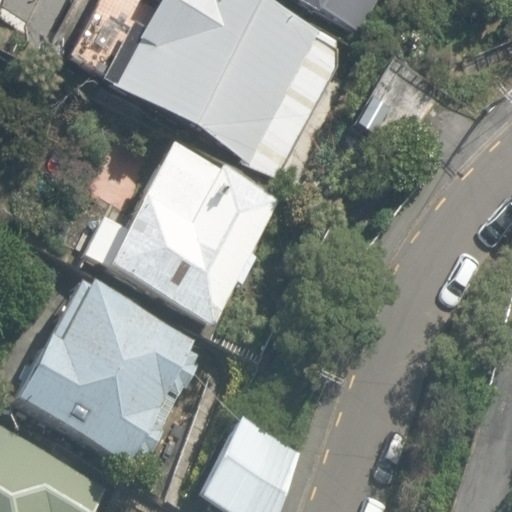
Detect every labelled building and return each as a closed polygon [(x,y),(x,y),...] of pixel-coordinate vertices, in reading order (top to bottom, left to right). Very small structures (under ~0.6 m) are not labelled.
[(241,168),(277,178),(334,72),(330,46),(244,0),(151,0),(132,35),(123,30),(92,87),(241,168)] [(312,14),(354,36),(373,0),(281,0),(311,16),(312,14)] [(93,276),(204,332),(271,203),(210,172),(207,177),(157,151),(116,231),(98,222),(79,260),(97,269),(93,276)] [(0,214),(22,227),(38,199),(9,182),(0,197),(0,214)] [(0,408),(120,472),(126,461),(137,467),(141,458),(143,459),(156,435),(153,433),(175,391),(178,393),(191,369),(188,367),(192,359),(181,353),(186,344),(80,287),(77,292),(65,286),(0,408)] [(184,497),(215,511),(264,511),(294,450),(223,417),(184,497)] [(0,511),(86,511),(98,492),(0,440),(0,511)]
